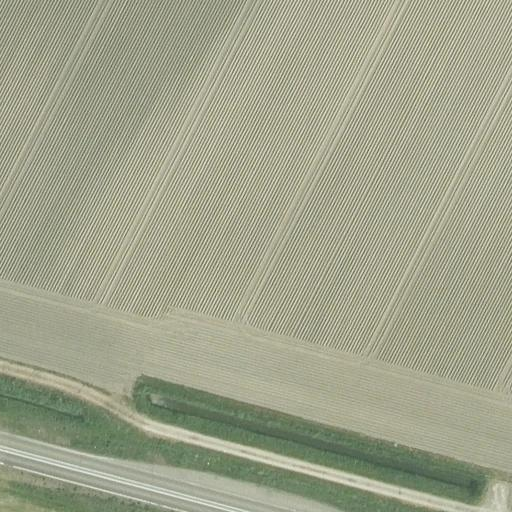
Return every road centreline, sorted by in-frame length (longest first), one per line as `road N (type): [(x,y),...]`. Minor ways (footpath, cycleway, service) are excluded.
road 1 (unclassified): [(136,420),(463,511)]
road 2 (trunk): [(20,455),(236,511)]
road 3 (track): [(0,381),(136,420)]
